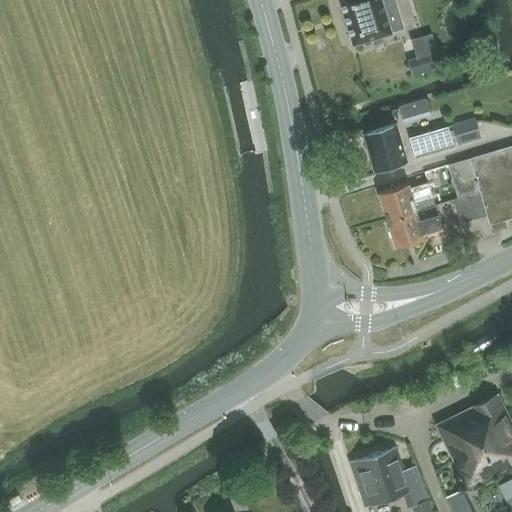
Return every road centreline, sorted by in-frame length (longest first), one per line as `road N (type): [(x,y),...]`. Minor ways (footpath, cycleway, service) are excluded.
road 1 (tertiary): [(39,511),(284,360),(316,306)]
road 2 (tertiary): [(316,306),(296,132),(261,0)]
road 3 (tertiary): [(316,306),(411,302),(511,257)]
